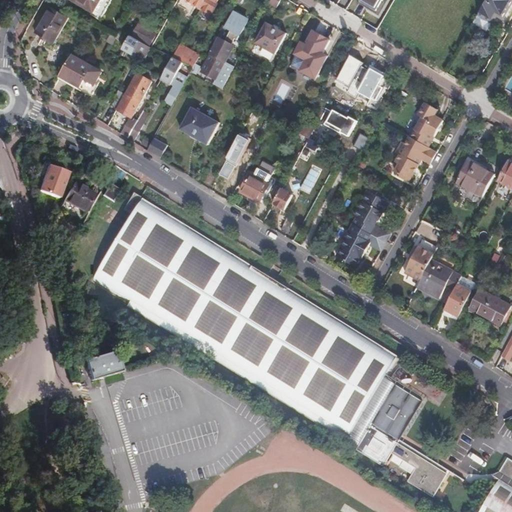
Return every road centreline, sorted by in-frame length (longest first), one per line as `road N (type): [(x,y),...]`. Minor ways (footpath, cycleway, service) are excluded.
road 1 (residential): [(126,155),(366,304)]
road 2 (residential): [(366,304),(479,105)]
road 3 (residential): [(479,105),(308,0)]
road 4 (residential): [(366,304),(511,396)]
road 5 (residential): [(32,280),(0,148)]
